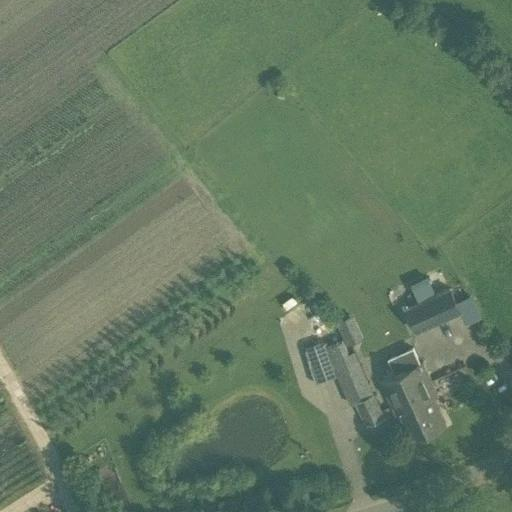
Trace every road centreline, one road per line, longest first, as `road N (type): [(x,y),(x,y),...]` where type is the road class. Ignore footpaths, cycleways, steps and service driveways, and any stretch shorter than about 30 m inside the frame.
road 1 (unclassified): [(368,511),(472,474),(511,450)]
road 2 (track): [(0,385),(70,511)]
